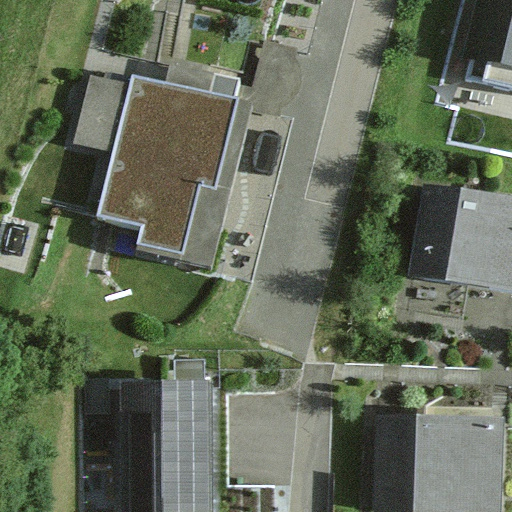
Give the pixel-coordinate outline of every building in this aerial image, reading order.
[(511,0),(487,0),(473,46),(511,57),(511,0)] [(261,123),(114,87),(99,151),(138,160),(124,216),(163,225),(154,261),(203,273),(222,197),(242,202),(261,123)] [(511,211),(440,198),(423,287),(511,304),(511,211)] [(218,511),(218,391),(121,391),(121,511),(218,511)] [(510,511),(511,445),(511,433),(386,430),(383,511),(510,511)]
